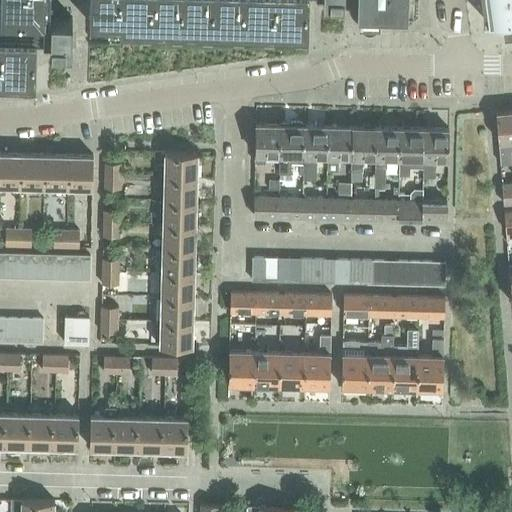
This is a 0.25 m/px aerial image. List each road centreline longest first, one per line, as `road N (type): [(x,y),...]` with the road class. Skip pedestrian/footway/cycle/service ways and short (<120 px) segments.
road 1 (residential): [(449,238),(235,237),(233,90)]
road 2 (residential): [(215,482),(217,406),(446,411)]
road 3 (residential): [(0,118),(233,90)]
road 4 (residential): [(233,90),(344,69),(464,66)]
road 5 (residential): [(215,482),(0,478)]
